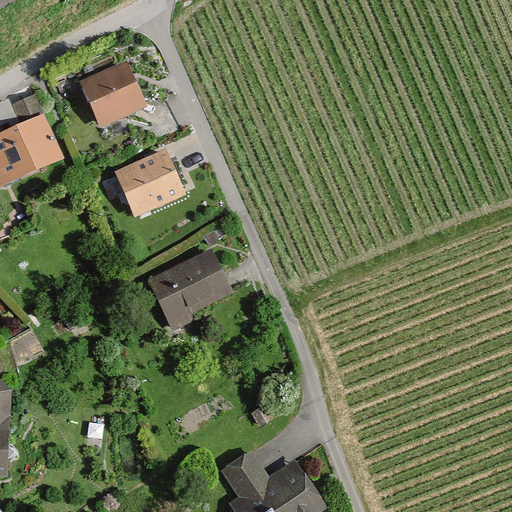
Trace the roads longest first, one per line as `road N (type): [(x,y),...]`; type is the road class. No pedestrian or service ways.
road 1 (track): [(360,511),(296,324),(211,142)]
road 2 (residential): [(0,82),(153,7),(211,142)]
